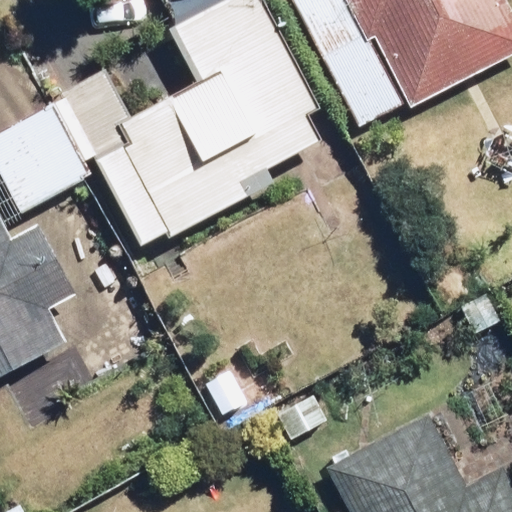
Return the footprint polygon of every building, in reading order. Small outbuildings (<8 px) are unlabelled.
[(112,175),(155,255),(286,185),(278,170),(339,138),(265,0),(225,0),(175,27),(203,80),(132,118),(103,65),(0,119),(0,159),(31,218),(99,182),(112,175)] [(511,0),(291,0),(376,138),(511,54),(511,0)] [(0,220),(0,383),(68,348),(49,312),(82,295),(42,220),(9,237),(0,220)] [(263,401),(239,361),(195,388),(219,428),(263,401)] [(463,490),(426,420),(332,470),(353,511),(511,511),(511,497),(498,472),(463,490)]
